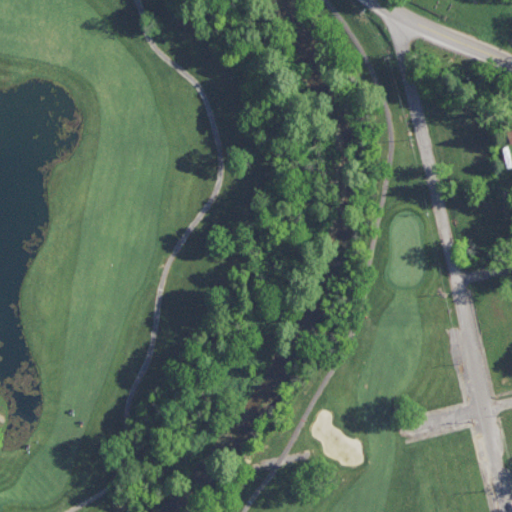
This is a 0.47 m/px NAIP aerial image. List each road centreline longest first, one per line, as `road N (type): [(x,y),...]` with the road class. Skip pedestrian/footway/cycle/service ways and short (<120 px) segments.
road 1 (residential): [(508,511),(396,18)]
road 2 (secondary): [(511,63),(370,0)]
